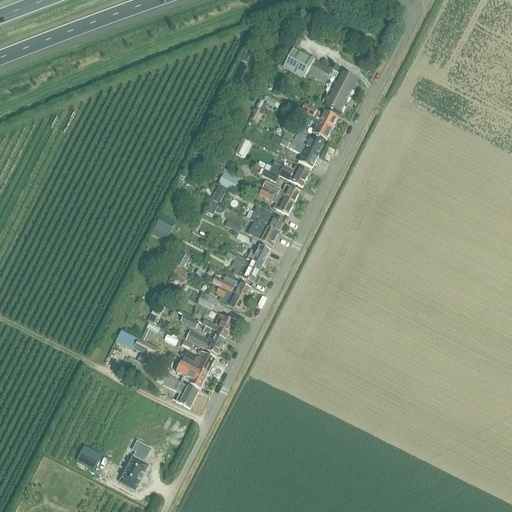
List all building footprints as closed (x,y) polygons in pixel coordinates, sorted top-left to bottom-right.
[(251,58),(254,52),(247,49),(244,54),(251,58)] [(325,86),(332,72),(293,51),(283,69),(305,81),(307,76),(325,86)] [(324,107),(340,116),(357,82),(341,73),(324,107)] [(277,85),(272,95),(278,98),(283,88),(277,85)] [(266,105),(274,109),(277,102),(269,98),(269,99),(264,97),(262,101),(267,103),(266,105)] [(338,119),(324,112),(323,115),(304,106),(301,113),(313,119),(312,120),(332,131),(338,119)] [(265,108),(260,115),(266,118),(270,111),(265,108)] [(256,110),(252,118),(257,120),(261,112),(256,110)] [(326,142),(332,131),(312,120),(312,121),(303,116),(300,123),(310,128),(312,124),(317,126),(312,135),(326,142)] [(283,133),(294,138),(298,131),(287,126),(283,133)] [(244,137),(250,140),(253,135),(247,132),(244,137)] [(312,170),(318,158),(293,145),(283,140),(273,136),(270,142),(277,146),(278,143),(281,145),(280,146),(301,156),(298,163),(312,170)] [(294,142),(293,145),(318,158),(324,147),(310,140),(303,136),(301,141),(299,140),(298,143),(295,141),(294,142)] [(243,139),(236,154),(241,156),(249,142),(243,139)] [(197,146),(193,154),(193,155),(200,158),(202,154),(204,150),(197,146)] [(195,166),(198,159),(193,157),(189,163),(195,166)] [(274,164),(269,174),(279,179),(279,178),(288,183),(288,182),(302,189),(309,175),(295,168),(294,171),(284,166),(283,168),(274,164)] [(219,186),(230,192),(237,177),(226,171),(225,175),(219,186)] [(269,174),(264,171),(261,177),(276,184),(279,179),(269,174)] [(265,185),(263,190),(294,206),(299,194),(286,187),(282,195),(279,193),(280,192),(265,184),(265,185)] [(219,187),(212,201),(220,205),(227,192),(219,187)] [(252,194),(259,197),(262,190),(256,187),(252,194)] [(288,217),(294,206),(263,190),(262,190),(259,197),(271,203),(271,202),(276,205),(274,210),(288,217)] [(219,206),(211,202),(209,208),(216,211),(219,206)] [(255,214),(251,222),(279,236),(285,224),(270,217),(257,210),(255,214)] [(161,218),(151,236),(165,244),(175,225),(161,218)] [(237,235),(238,234),(239,235),(242,229),(228,222),(225,228),(232,231),(232,232),(237,235)] [(279,236),(251,222),(253,224),(248,235),(259,240),(272,247),(278,236),(279,236)] [(190,241),(196,244),(200,238),(193,235),(190,241)] [(250,240),(239,235),(236,240),(248,246),(250,240)] [(251,253),(247,261),(261,269),(270,253),(260,248),(256,255),(251,253)] [(234,262),(237,257),(229,253),(226,258),(234,262)] [(253,285),(261,269),(247,261),(238,277),(253,285)] [(176,268),(173,274),(178,277),(185,280),(188,273),(181,270),(180,270),(176,268)] [(212,285),(219,289),(245,302),(250,291),(237,284),(234,289),(215,279),(212,285)] [(140,283),(137,289),(142,292),(146,286),(140,283)] [(239,314),(245,302),(219,289),(216,296),(224,300),(221,305),(239,314)] [(202,294),(199,300),(213,307),(216,300),(202,294)] [(162,296),(159,302),(165,305),(168,299),(162,296)] [(197,305),(196,306),(197,306),(210,313),(213,307),(199,300),(197,305)] [(151,315),(159,319),(162,314),(154,310),(151,315)] [(148,322),(156,326),(157,324),(159,321),(150,316),(148,322)] [(199,324),(184,316),(180,324),(195,331),(199,324)] [(213,332),(226,339),(234,324),(220,316),(215,327),(204,322),(202,326),(206,328),(212,331),(213,332)] [(121,332),(115,344),(133,353),(133,352),(134,350),(139,341),(121,332)] [(186,341),(217,357),(225,342),(211,335),(207,342),(190,334),(186,341)] [(163,353),(139,340),(139,341),(134,350),(142,355),(141,357),(146,359),(147,357),(157,363),(163,353)] [(193,345),(185,341),(182,346),(190,350),(193,345)] [(187,353),(182,362),(194,368),(207,375),(215,361),(201,354),(199,353),(198,355),(200,356),(198,359),(187,353)] [(207,375),(194,368),(193,369),(182,363),(176,374),(184,378),(182,381),(200,390),(207,375)] [(136,376),(126,370),(123,376),(134,381),(136,376)] [(167,377),(162,387),(180,396),(176,403),(190,411),(198,394),(178,384),(178,383),(167,377)] [(182,425),(172,445),(181,450),(191,429),(182,425)] [(134,457),(121,483),(136,491),(142,481),(145,476),(144,476),(150,466),(145,463),(147,458),(148,458),(152,449),(139,442),(134,451),(137,453),(135,458),(134,457)] [(94,471),(102,457),(84,448),(77,462),(94,471)]
